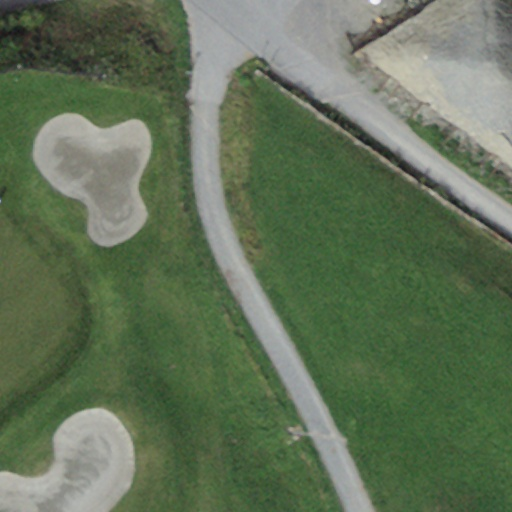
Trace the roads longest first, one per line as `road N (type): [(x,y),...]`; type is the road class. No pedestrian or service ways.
road 1 (track): [(361,511),(212,219),(204,101),(228,0)]
road 2 (track): [(233,0),(511,213)]
